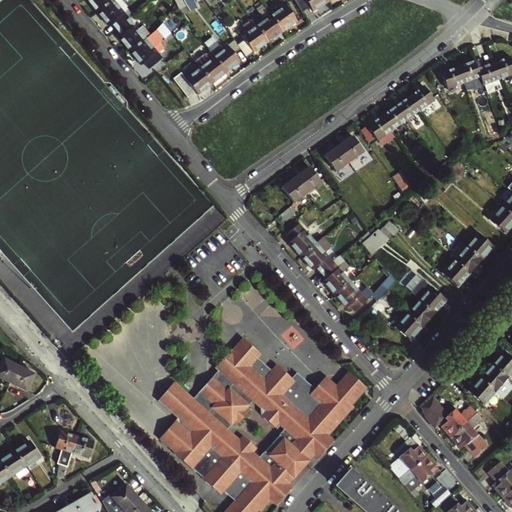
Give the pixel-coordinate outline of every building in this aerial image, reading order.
[(87,0),(98,13),(113,0),(87,0)] [(113,0),(98,13),(109,26),(112,24),(117,30),(130,20),(134,17),(119,0),(113,0)] [(311,7),(314,11),(328,2),(327,0),(294,0),(303,13),(311,7)] [(286,5),(272,15),(284,32),(298,22),(286,5)] [(284,32),(272,15),(258,25),(270,42),(284,32)] [(130,20),(117,30),(121,35),(118,38),(130,52),(146,39),(150,36),(144,28),(139,32),(130,20)] [(270,42),(258,25),(242,36),(254,53),(270,42)] [(146,39),(130,52),(141,66),(145,63),(150,70),(162,59),(146,39)] [(215,57),(227,73),(241,62),(228,46),(215,57)] [(196,61),(201,68),(213,84),(227,73),(215,57),(210,60),(205,54),(196,61)] [(511,61),(510,56),(494,62),(500,79),(511,74),(511,61)] [(481,78),(478,68),(475,60),(458,67),(464,84),(481,78)] [(500,79),(494,62),(478,68),(481,78),(484,85),(500,79)] [(464,84),(458,67),(442,73),(447,89),(464,84)] [(213,84),(201,68),(186,79),(181,73),(174,79),(188,97),(196,92),(199,95),(213,84)] [(435,100),(425,86),(411,96),(421,110),(435,100)] [(411,96),(396,106),(406,120),(421,110),(411,96)] [(393,130),(406,120),(396,106),(383,116),(393,130)] [(484,113),(491,132),(500,128),(493,110),(484,113)] [(393,130),(383,116),(368,126),(378,140),(393,130)] [(511,136),(509,134),(502,143),(508,148),(511,144),(511,136)] [(353,136),(339,146),(350,161),(364,151),(353,136)] [(508,156),(511,151),(508,148),(502,143),(498,147),(508,156)] [(350,161),(339,146),(326,156),(336,171),(350,161)] [(455,166),(462,171),(464,168),(458,163),(455,166)] [(459,175),(462,171),(455,166),(452,169),(459,175)] [(321,182),(310,167),(297,177),(308,192),(321,182)] [(400,172),(392,177),(401,190),(409,184),(400,172)] [(295,202),(308,192),(297,177),(283,188),(295,202)] [(417,198),(424,204),(432,195),(425,189),(417,198)] [(511,195),(503,206),(511,214),(511,195)] [(415,201),(422,207),(424,204),(417,198),(415,201)] [(418,210),(422,207),(415,201),(411,204),(414,207),(418,210)] [(411,204),(410,203),(400,214),(405,218),(414,207),(411,204)] [(292,205),(289,208),(294,214),(297,211),(292,205)] [(506,233),(511,225),(511,214),(503,206),(491,220),(506,233)] [(425,216),(428,212),(422,207),(418,210),(425,216)] [(289,208),(276,219),(281,225),(294,214),(289,208)] [(317,243),(300,224),(287,235),(292,241),(289,244),(301,257),(317,243)] [(390,235),(391,236),(394,232),(387,226),(384,229),(390,235)] [(384,229),(381,232),(387,238),(390,235),(384,229)] [(363,245),(373,254),(389,239),(388,238),(387,238),(381,232),(379,230),(372,237),(363,245)] [(467,247),(482,260),(494,247),(479,234),(467,247)] [(316,268),(321,273),(334,262),(317,243),(301,257),(313,270),(316,268)] [(470,273),(482,260),(467,247),(456,260),(470,273)] [(470,273),(456,260),(444,273),(458,287),(468,275),(470,273)] [(351,281),(334,262),(321,273),(326,279),(323,282),(336,296),(351,281)] [(398,279),(392,273),(375,291),(380,296),(398,279)] [(368,300),(351,281),(336,296),(347,308),(350,306),(355,312),(368,300)] [(431,287),(427,292),(420,301),(434,314),(446,300),(431,287)] [(391,299),(392,300),(395,297),(389,290),(386,293),(391,299)] [(388,304),(392,300),(391,299),(386,293),(381,297),(388,304)] [(434,314),(420,301),(408,314),(422,327),(434,314)] [(421,329),(422,327),(408,314),(396,327),(411,340),(421,329)] [(230,349),(214,368),(217,370),(225,377),(233,385),(257,358),(260,354),(242,338),(231,350),(230,349)] [(58,339),(54,343),(60,350),(64,346),(58,339)] [(511,358),(505,352),(493,365),(508,378),(511,373),(511,358)] [(225,377),(200,405),(208,413),(203,419),(180,421),(177,418),(159,439),(174,452),(173,453),(191,469),(192,468),(220,495),(223,491),(234,501),(223,511),(257,511),(258,510),(260,511),(271,501),(276,506),(289,491),(286,488),(289,484),(309,461),(304,457),(312,448),(321,455),(334,441),(327,434),(331,429),(333,431),(354,407),(352,406),(368,389),(349,372),(339,384),(339,389),(334,389),(334,385),(325,377),(314,389),(296,373),(291,379),(276,365),(271,371),(257,358),(233,385),(225,377)] [(0,367),(0,377),(10,383),(19,366),(4,359),(0,367)] [(493,365),(481,378),(496,391),(508,378),(493,365)] [(19,366),(10,383),(26,391),(34,374),(19,366)] [(193,399),(200,405),(225,377),(217,370),(193,399)] [(469,392),(484,405),(496,391),(481,378),(479,380),(469,392)] [(174,382),(157,400),(177,418),(180,421),(203,419),(208,413),(200,405),(193,399),(174,382)] [(435,428),(439,424),(450,437),(477,412),(475,409),(474,410),(472,408),(461,417),(455,410),(449,416),(433,398),(422,408),(427,417),(435,428)] [(477,412),(450,437),(460,449),(464,446),(474,457),(487,446),(472,429),(483,419),(477,412)] [(56,448),(72,453),(77,437),(61,432),(56,448)] [(95,442),(77,437),(72,453),(90,458),(95,442)] [(401,458),(389,468),(400,480),(404,476),(414,466),(427,455),(411,437),(395,451),(401,458)] [(29,440),(17,449),(15,450),(26,467),(28,465),(40,457),(29,440)] [(304,457),(309,461),(314,456),(318,459),(321,455),(312,448),(304,457)] [(26,467),(15,450),(0,460),(11,476),(26,467)] [(421,482),(433,472),(430,469),(435,465),(427,455),(414,466),(404,476),(408,481),(415,475),(421,482)] [(11,476),(0,460),(0,459),(0,483),(11,476)] [(60,466),(58,478),(65,478),(66,467),(60,466)] [(338,483),(336,485),(367,511),(397,511),(350,470),(338,483)] [(496,476),(492,470),(483,477),(487,482),(496,476)] [(511,474),(509,471),(493,485),(503,497),(511,489),(511,474)] [(404,476),(400,480),(410,493),(415,489),(411,484),(409,486),(406,482),(408,481),(404,476)] [(440,480),(428,491),(440,504),(452,493),(440,480)] [(124,510),(138,498),(126,485),(112,497),(124,510)] [(511,489),(503,497),(511,508),(511,489)] [(90,511),(97,508),(90,495),(75,504),(79,511),(90,511)] [(473,511),(474,511),(464,498),(459,502),(453,495),(442,505),(447,511),(473,511)] [(125,511),(146,511),(149,510),(138,498),(124,510),(125,511)]
